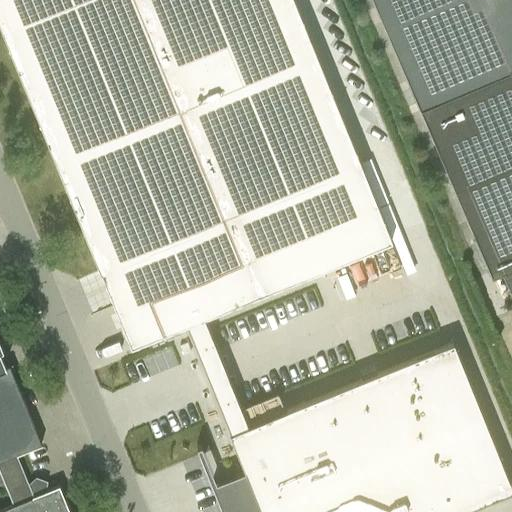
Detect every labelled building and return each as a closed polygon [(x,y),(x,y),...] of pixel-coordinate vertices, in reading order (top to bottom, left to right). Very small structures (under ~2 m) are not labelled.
[(360,164),(293,0),(0,0),(0,23),(100,270),(115,308),(375,202),(360,164)] [(511,0),(374,0),(456,190),(467,185),(502,267),(511,290),(511,0)] [(511,486),(453,339),(229,429),(244,465),(220,474),(214,487),(223,511),(452,511),(511,488),(511,486)] [(0,480),(23,471),(15,453),(41,443),(9,364),(0,341),(0,480)] [(179,448),(215,433),(222,451),(226,450),(208,408),(169,425),(179,448)] [(0,480),(0,511),(69,511),(58,483),(44,489),(42,483),(33,480),(27,483),(23,471),(0,480)]
